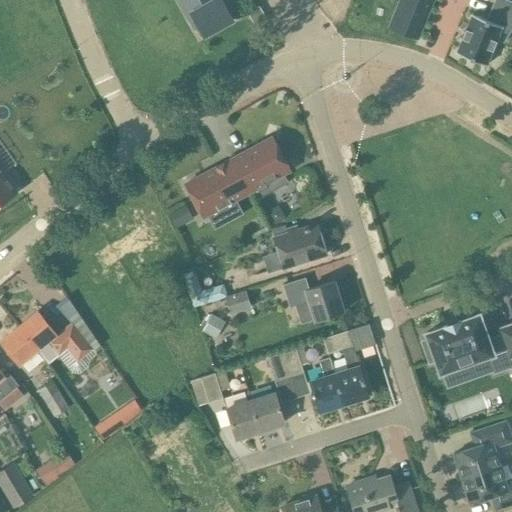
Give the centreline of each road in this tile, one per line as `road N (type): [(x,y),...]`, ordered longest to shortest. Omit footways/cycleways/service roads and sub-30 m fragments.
road 1 (residential): [(383,327),(299,61)]
road 2 (residential): [(511,124),(406,69),(326,52),(299,61)]
road 3 (residential): [(299,61),(216,92),(135,143)]
road 4 (residential): [(135,143),(0,254)]
road 5 (residential): [(248,466),(413,413)]
road 6 (residential): [(69,0),(135,143)]
road 7 (residential): [(383,327),(511,278)]
